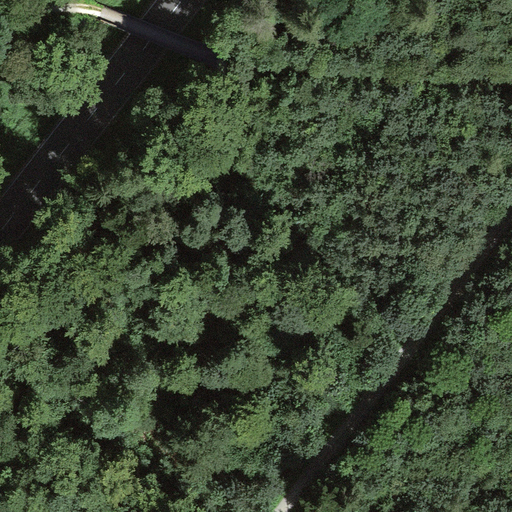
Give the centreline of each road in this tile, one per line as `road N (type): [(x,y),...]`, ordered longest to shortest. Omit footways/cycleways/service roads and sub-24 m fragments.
road 1 (track): [(0,4),(91,11),(221,64),(511,79)]
road 2 (track): [(280,511),(511,207)]
road 3 (primary): [(0,233),(184,0)]
